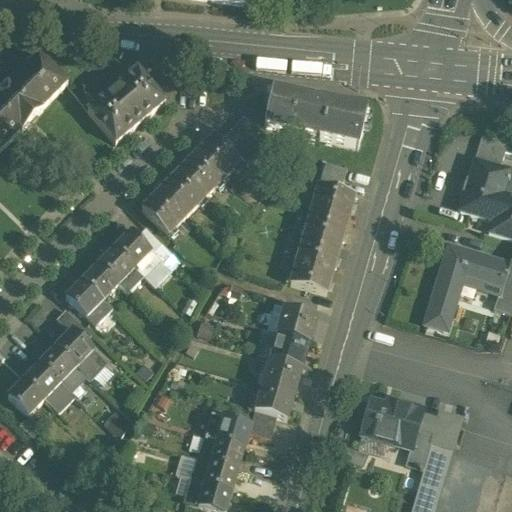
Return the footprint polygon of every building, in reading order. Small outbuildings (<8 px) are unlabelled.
[(38,60),(0,98),(0,146),(4,150),(65,87),(38,60)] [(136,75),(88,116),(113,149),(163,107),(136,75)] [(366,115),(272,94),(266,118),(264,131),(357,152),(366,115)] [(249,114),(218,145),(232,159),(264,131),(266,118),(249,114)] [(214,141),(198,157),(222,182),(239,166),(218,145),(214,141)] [(205,200),(222,182),(198,157),(180,175),(205,200)] [(511,200),(502,197),(509,175),(474,165),(468,184),(466,183),(462,197),(464,197),(458,216),(493,226),(490,238),(511,244),(511,200)] [(346,173),(325,167),(318,191),(339,197),(346,173)] [(186,220),(205,200),(180,175),(159,196),(186,220)] [(511,175),(509,175),(502,197),(511,200),(511,175)] [(339,197),(318,191),(312,213),(346,224),(353,201),(339,197)] [(167,239),(186,220),(159,196),(141,213),(167,239)] [(339,246),(346,224),(312,213),(305,237),(339,246)] [(150,256),(130,237),(114,253),(134,272),(150,256)] [(333,270),(339,246),(305,237),(298,260),(333,270)] [(114,253),(97,270),(118,289),(130,277),(134,272),(114,253)] [(510,269),(448,253),(425,331),(447,338),(464,282),(502,293),(510,269)] [(325,298),(333,270),(298,260),(290,289),(325,298)] [(511,263),(510,269),(502,293),(511,296),(511,263)] [(118,289),(97,270),(82,286),(102,306),(118,289)] [(143,282),(134,272),(130,277),(140,286),(143,282)] [(130,277),(118,289),(127,298),(140,286),(130,277)] [(102,306),(82,286),(65,303),(85,322),(102,306)] [(511,296),(502,293),(494,314),(511,321),(511,318),(511,296)] [(102,306),(85,322),(95,331),(112,315),(102,306)] [(316,322),(283,312),(276,339),(308,348),(316,322)] [(90,340),(64,316),(56,326),(68,338),(71,335),(84,347),(90,340)] [(84,347),(71,335),(68,338),(55,352),(75,372),(92,355),(84,347)] [(308,348),(276,339),(269,364),(301,374),(308,348)] [(55,352),(40,370),(59,389),(75,372),(55,352)] [(106,369),(92,355),(75,372),(90,386),(106,369)] [(301,374),(269,364),(261,390),(293,399),(301,374)] [(59,389),(40,370),(24,385),(44,405),(58,419),(74,403),(59,389)] [(44,405),(24,385),(7,403),(28,422),(44,405)] [(293,399),(261,390),(253,416),(276,422),(286,425),(293,399)] [(423,416),(386,405),(384,412),(372,409),(362,444),(411,457),(417,437),(421,422),(423,416)] [(276,422),(253,416),(251,427),(272,433),(276,422)] [(222,424),(210,420),(204,443),(216,446),(222,424)] [(461,426),(440,420),(438,426),(421,422),(417,437),(433,441),(431,450),(452,456),(461,426)] [(45,437),(28,422),(19,430),(37,447),(45,437)] [(250,432),(222,424),(216,446),(243,454),(248,438),(250,432)] [(272,433),(251,427),(250,432),(248,438),(270,444),(272,433)] [(433,441),(417,437),(411,457),(406,473),(419,476),(419,479),(422,480),(431,450),(433,441)] [(216,446),(204,443),(199,461),(211,464),(216,446)] [(243,454),(216,446),(211,464),(210,468),(237,475),(243,454)] [(422,480),(413,511),(436,511),(452,456),(431,450),(422,480)] [(210,468),(198,465),(198,466),(197,465),(191,486),(191,487),(204,490),(210,468)] [(237,475),(210,468),(204,490),(230,497),(237,475)] [(204,490),(191,487),(191,486),(190,486),(185,503),(199,508),(204,490)] [(225,511),(230,497),(204,490),(199,508),(197,511),(198,511),(225,511)] [(199,508),(185,503),(184,508),(197,511),(199,508)]
